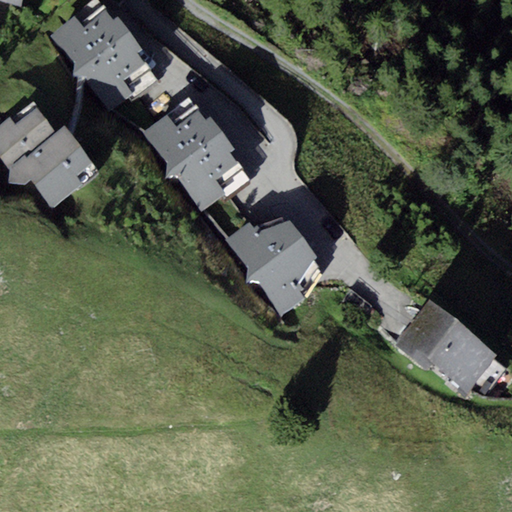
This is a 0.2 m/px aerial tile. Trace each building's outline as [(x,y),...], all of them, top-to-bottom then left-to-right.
[(77,16),(53,35),(75,65),(73,74),(85,77),(111,110),(133,93),(123,79),(145,61),(137,52),(142,48),(117,17),(114,20),(107,10),(86,27),(77,16)] [(32,102),(0,127),(0,157),(6,165),(53,129),(32,102)] [(201,110),(178,127),(168,114),(144,132),(201,211),(225,193),(215,178),(238,162),(230,151),(234,149),(210,116),(207,118),(201,110)] [(65,126),(10,168),(10,182),(25,184),(31,180),(51,208),(97,170),(65,126)] [(317,257),(289,219),(258,232),(250,221),(226,239),(248,267),(247,281),(258,280),(279,315),(307,296),(297,281),(317,257)] [(497,354),(431,300),(394,344),(427,370),(433,363),(467,391),(497,354)]
